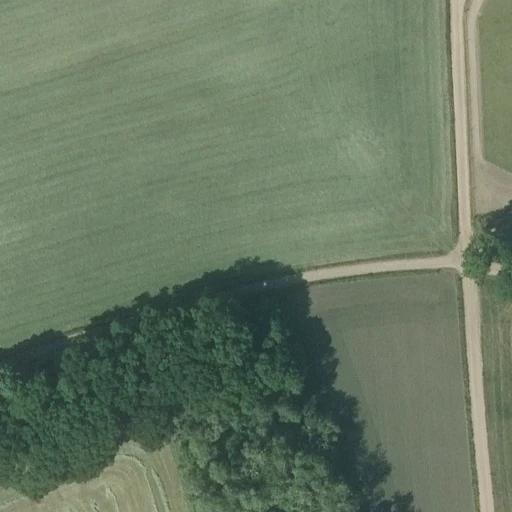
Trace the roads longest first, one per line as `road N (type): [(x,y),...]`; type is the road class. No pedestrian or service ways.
road 1 (track): [(511,272),(440,263),(257,287),(0,373)]
road 2 (track): [(483,511),(453,0)]
